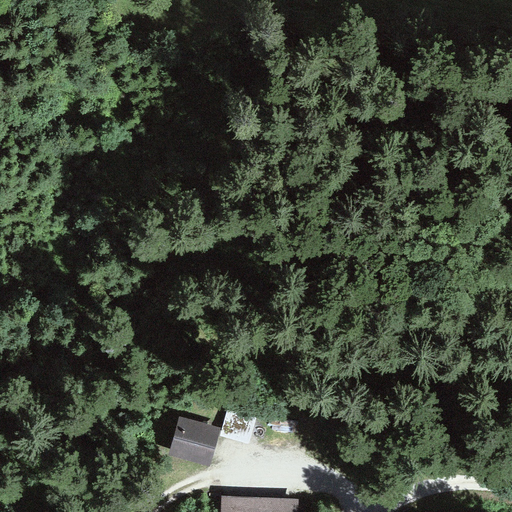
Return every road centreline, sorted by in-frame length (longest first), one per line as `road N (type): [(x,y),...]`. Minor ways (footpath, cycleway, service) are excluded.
road 1 (track): [(377,504),(315,477),(227,475),(199,478),(148,511)]
road 2 (track): [(511,487),(454,483),(415,490),(370,511)]
